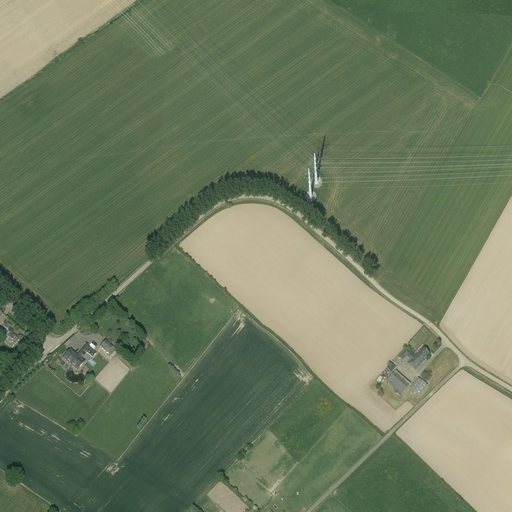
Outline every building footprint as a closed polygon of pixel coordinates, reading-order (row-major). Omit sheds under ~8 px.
[(3,327),(8,332),(12,326),(7,322),(3,327)] [(12,348),(19,340),(10,333),(4,341),(12,348)] [(113,347),(106,340),(100,347),(107,354),(110,356),(116,350),(113,348),(113,347)] [(86,345),(77,356),(70,350),(63,359),(77,371),(84,362),(81,359),(87,353),(92,358),(96,354),(86,345)] [(422,349),(415,357),(406,349),(398,358),(406,365),(407,364),(408,365),(415,371),(430,355),(422,349)] [(384,370),(388,374),(394,368),(390,364),(384,370)] [(411,384),(396,371),(386,381),(401,395),(411,384)] [(418,379),(410,390),(420,397),(428,387),(418,379)]
